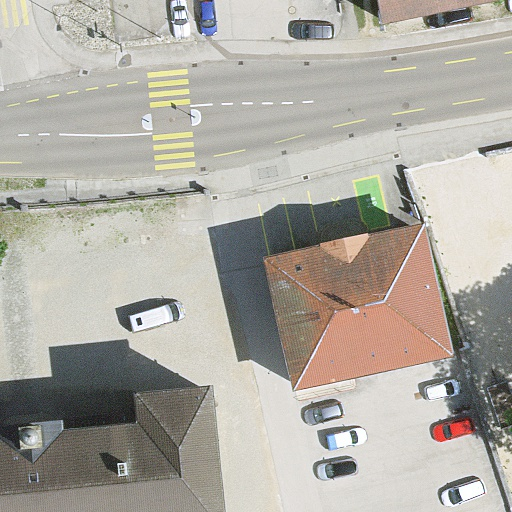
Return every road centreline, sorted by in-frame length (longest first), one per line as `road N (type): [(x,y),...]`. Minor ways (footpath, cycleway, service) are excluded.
road 1 (primary): [(511,75),(17,137)]
road 2 (unknown): [(236,302),(0,315)]
road 3 (unknown): [(236,302),(294,511)]
road 4 (unknown): [(170,123),(236,302)]
